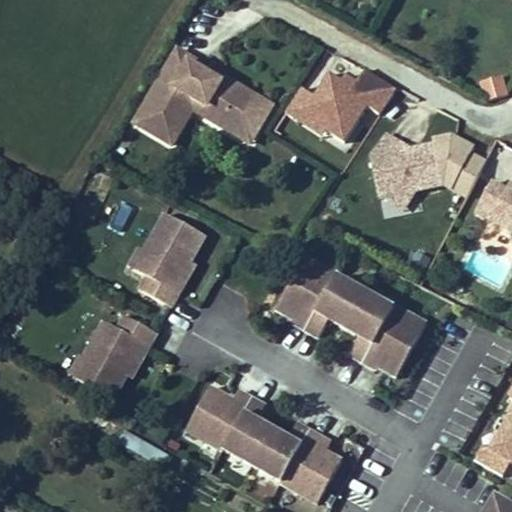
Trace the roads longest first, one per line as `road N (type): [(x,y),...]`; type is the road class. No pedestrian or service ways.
road 1 (residential): [(379,511),(412,433),(229,328)]
road 2 (residential): [(511,119),(506,129),(271,0)]
